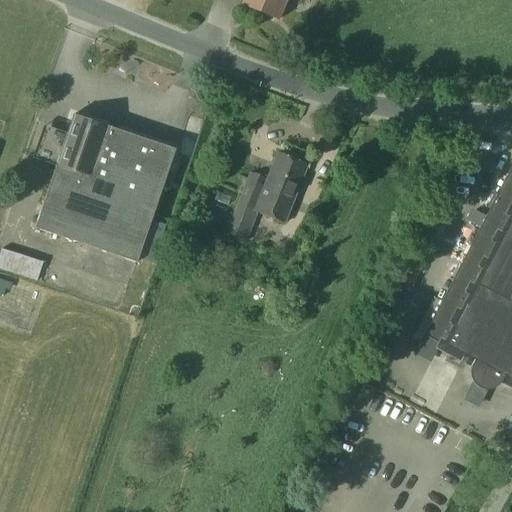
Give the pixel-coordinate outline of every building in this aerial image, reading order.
[(243,0),(241,6),(278,21),(286,0),(243,0)] [(175,150),(73,115),(35,228),(137,263),(175,150)] [(284,223),(308,165),(277,153),(267,179),(249,172),(225,233),(246,242),(258,213),(284,223)] [(501,384),(511,390),(511,173),(426,342),(440,349),(439,353),(469,369),(469,372),(469,373),(469,376),(471,380),(473,385),(476,387),(477,388),(482,391),(487,391),(493,390),(498,388),(500,386),(501,384)] [(0,267),(40,281),(47,261),(3,246),(0,256),(0,267)] [(0,296),(2,297),(2,295),(4,296),(6,289),(10,290),(13,284),(0,279),(0,296)]
